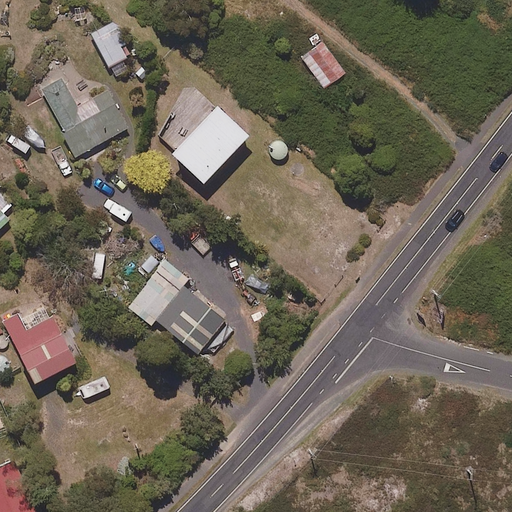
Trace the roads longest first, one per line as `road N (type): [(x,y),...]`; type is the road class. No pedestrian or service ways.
road 1 (secondary): [(511,133),(357,328)]
road 2 (secondary): [(357,328),(195,511)]
road 3 (unclassified): [(511,374),(357,328)]
